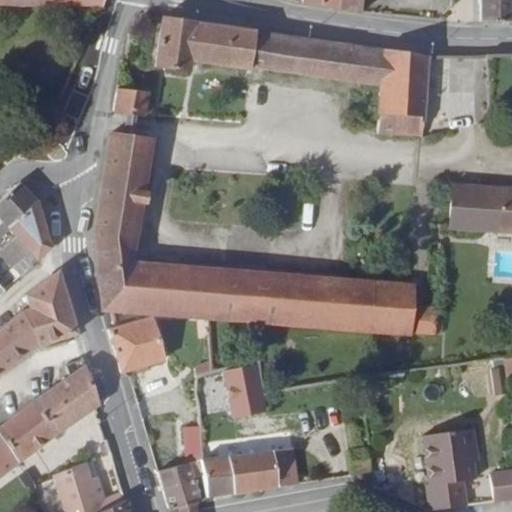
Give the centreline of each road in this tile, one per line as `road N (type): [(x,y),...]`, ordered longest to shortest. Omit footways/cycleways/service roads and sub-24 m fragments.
road 1 (track): [(324,249),(155,236),(166,142),(334,158)]
road 2 (tertiary): [(151,511),(73,254),(77,165)]
road 3 (tertiary): [(511,43),(355,37),(229,0)]
road 4 (track): [(334,158),(417,166),(511,160)]
road 5 (tertiary): [(77,165),(93,146),(111,34),(128,0)]
